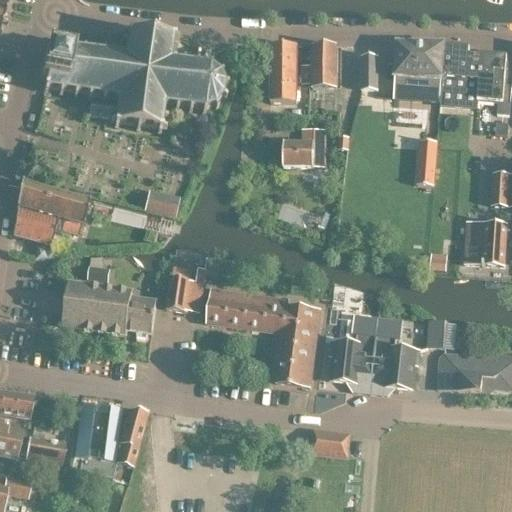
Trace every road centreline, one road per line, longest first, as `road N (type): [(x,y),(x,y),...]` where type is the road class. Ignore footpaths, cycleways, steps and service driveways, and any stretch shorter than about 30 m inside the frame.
road 1 (residential): [(511,39),(54,9)]
road 2 (residential): [(371,425),(0,374)]
road 3 (residential): [(511,419),(403,410),(371,425)]
road 4 (residential): [(12,127),(54,9)]
